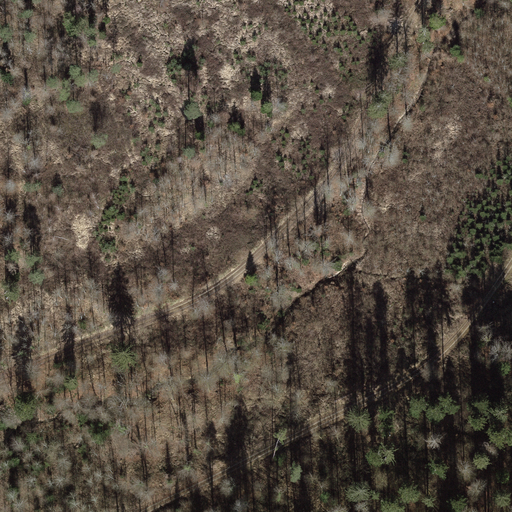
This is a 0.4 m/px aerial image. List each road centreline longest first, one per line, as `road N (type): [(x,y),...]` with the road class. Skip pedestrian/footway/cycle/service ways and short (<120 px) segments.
road 1 (track): [(0,377),(187,303),(251,265),(331,184),(424,0)]
road 2 (track): [(148,511),(446,353),(511,268)]
